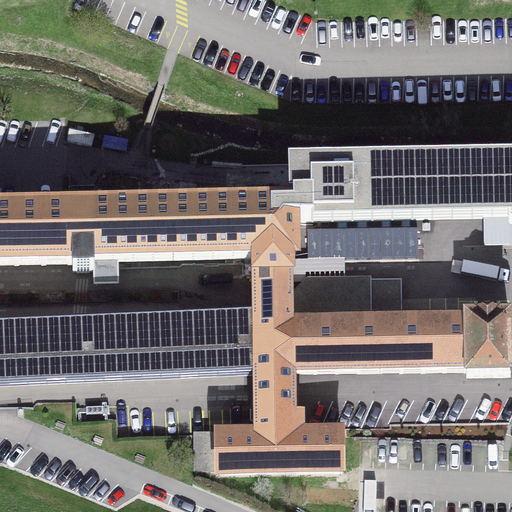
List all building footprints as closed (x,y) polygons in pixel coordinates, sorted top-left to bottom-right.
[(511,167),(293,172),(294,208),(294,222),(511,218),(511,167)] [(288,301),(292,297),(291,259),(294,258),(294,222),(294,208),(73,212),(72,266),(72,272),(93,272),(93,263),(254,260),(254,279),(256,279),(256,318),(256,326),(287,326),(288,301)] [(0,266),(72,266),(73,212),(70,212),(70,211),(0,212),(0,266)] [(293,325),(365,323),(399,323),(398,282),(368,282),(368,281),(308,282),(292,297),(288,301),(287,326),(293,325)] [(365,323),(366,374),(466,373),(466,378),(510,378),(509,319),(497,319),(497,316),(476,317),(476,319),(465,319),(465,322),(399,323),(365,323)] [(365,323),(293,325),(287,326),(256,326),(256,318),(255,318),(0,328),(0,386),(257,375),(257,373),(259,373),(259,372),(289,372),(289,375),(293,375),(366,374),(365,323)] [(301,415),(293,415),(293,375),(289,375),(289,372),(259,372),(259,373),(257,373),(257,375),(257,435),(194,436),(195,470),(217,470),(217,476),(342,474),(342,434),(301,434),(301,415)]
